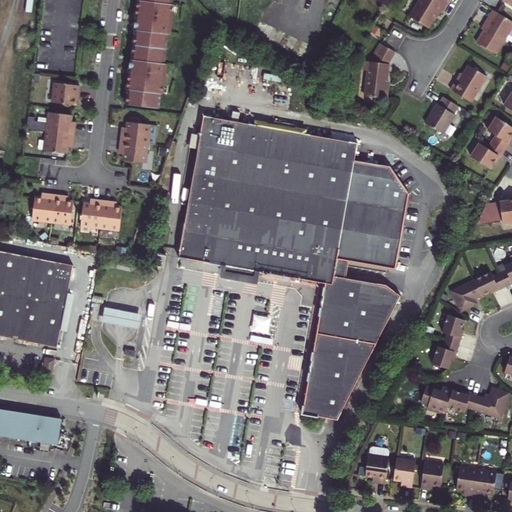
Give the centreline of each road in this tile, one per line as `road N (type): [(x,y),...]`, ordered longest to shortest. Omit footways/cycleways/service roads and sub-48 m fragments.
road 1 (residential): [(92,412),(141,430),(217,483),(340,511)]
road 2 (residential): [(116,0),(89,179)]
